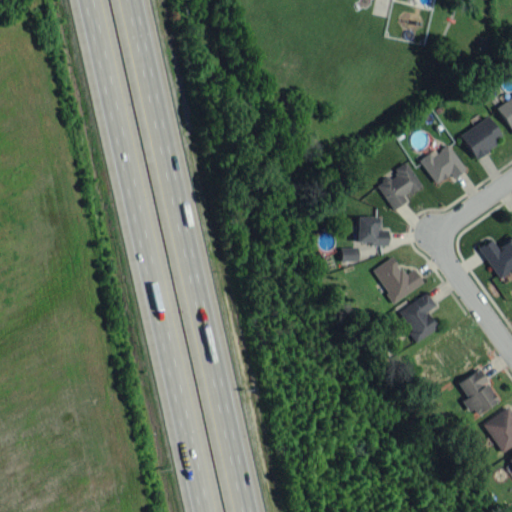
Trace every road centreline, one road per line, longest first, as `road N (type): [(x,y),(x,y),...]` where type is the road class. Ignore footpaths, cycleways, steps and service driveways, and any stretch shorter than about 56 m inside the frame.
road 1 (motorway): [(107,108),(196,511)]
road 2 (motorway): [(214,330),(137,0)]
road 3 (residential): [(511,350),(435,241),(511,184)]
road 4 (motorway): [(256,511),(214,330)]
